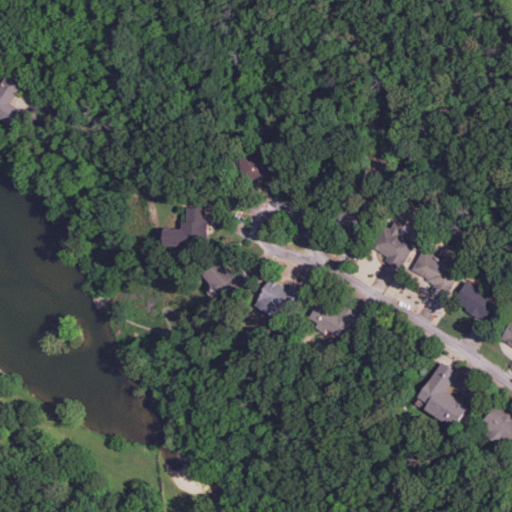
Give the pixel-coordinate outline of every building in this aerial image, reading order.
[(13,103),(28,81),(11,70),(0,87),(0,115),(15,125),(25,110),(13,103)] [(282,172),(256,145),(241,159),(267,187),(282,172)] [(207,207),(186,207),(186,228),(166,228),(165,246),(207,246),(207,207)] [(376,248),(388,256),(386,260),(401,269),(417,243),(401,234),(405,227),(393,220),(376,248)] [(413,271),(435,282),(431,291),(446,298),(463,263),(445,254),(443,258),(423,249),(413,271)] [(240,270),(234,274),(222,258),(203,273),(225,300),(249,282),(240,270)] [(288,288),(273,278),(255,304),(279,320),(284,311),(290,315),(306,292),(292,283),(288,288)] [(491,324),(501,307),(490,300),(493,295),(468,280),(455,302),(491,324)] [(317,327),(327,332),(329,329),(343,337),(359,308),(344,301),(338,313),(319,302),(311,318),(319,322),(317,327)] [(458,371),(441,361),(416,404),(457,427),(470,404),(447,391),(458,371)] [(511,414),(500,403),(479,425),(502,447),(511,438),(511,414)]
